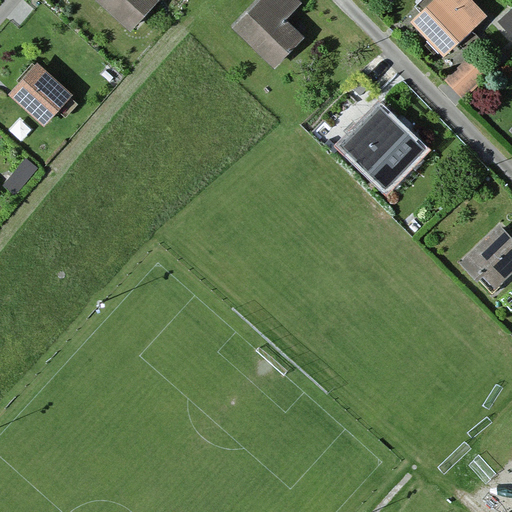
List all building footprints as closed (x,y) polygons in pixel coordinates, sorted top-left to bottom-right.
[(157,0),(105,0),(134,26),(157,0)] [(297,0),(260,0),(237,24),(274,60),(298,37),(279,18),(297,0)] [(482,12),(471,0),(432,0),(415,16),(444,47),(445,46),(482,12)] [(511,10),(500,22),(511,35),(511,10)] [(485,70),(488,73),(507,57),(504,53),(485,70)] [(485,70),(471,55),(446,77),(463,96),(488,73),(485,70)] [(71,90),(38,60),(11,90),(45,120),(57,107),(65,114),(77,101),(68,94),(71,90)] [(362,81),(355,88),(361,94),(368,86),(362,81)] [(421,145),(380,106),(345,142),(386,181),(421,145)] [(25,160),(4,185),(16,194),(36,169),(25,160)] [(511,267),(511,235),(500,224),(465,260),(493,287),(511,267)]
